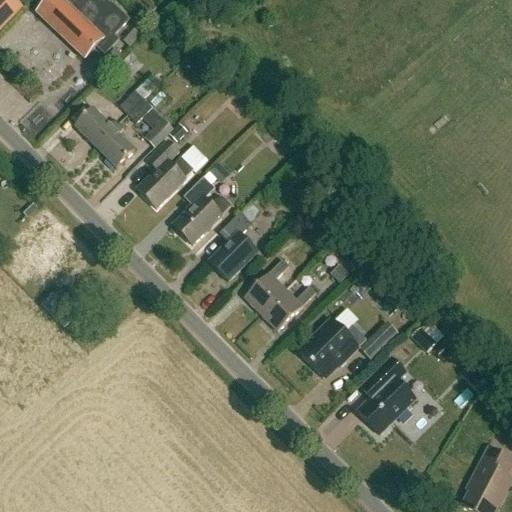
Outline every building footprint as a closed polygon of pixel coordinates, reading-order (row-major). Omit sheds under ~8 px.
[(21,0),(0,0),(0,8),(7,15),(21,0)] [(106,0),(49,0),(34,16),(83,62),(95,50),(103,59),(117,43),(112,38),(128,20),(106,0)] [(191,64),(189,66),(196,72),(198,70),(203,65),(196,59),(191,64)] [(143,87),(151,95),(162,84),(154,76),(143,87)] [(127,118),(143,103),(150,95),(142,87),(119,110),(127,118)] [(143,103),(127,118),(136,127),(152,111),(143,103)] [(73,130),(94,151),(119,127),(114,122),(107,128),(91,112),(73,130)] [(163,122),(144,141),(154,152),(173,133),(163,122)] [(119,127),(94,151),(115,172),(133,155),(117,138),(123,132),(119,127)] [(179,127),(169,138),(177,146),(188,136),(179,127)] [(180,161),(170,170),(166,165),(176,155),(165,144),(144,164),(153,173),(134,192),(154,212),(193,173),(180,161)] [(218,166),(209,175),(220,186),(230,177),(218,166)] [(216,202),(209,209),(201,200),(211,190),(201,180),(181,199),(189,209),(170,228),(191,248),(230,209),(221,200),(217,203),(216,202)] [(309,197),(297,208),(303,215),(315,204),(309,197)] [(251,206),(241,216),(250,225),(260,215),(251,206)] [(248,227),(238,217),(218,237),(226,245),(206,264),(226,284),(255,255),(238,237),(248,227)] [(243,302),(259,318),(284,294),(274,284),(288,270),(280,263),(243,302)] [(339,268),(330,278),(339,287),(349,277),(339,268)] [(284,294),(259,318),(276,335),(314,297),(307,290),(294,304),(284,294)] [(75,321),(51,298),(41,308),(65,331),(75,321)] [(299,358),(321,380),(342,361),(344,363),(365,343),(351,329),(344,336),(332,324),(299,358)] [(386,325),(359,352),(373,366),(400,338),(386,325)] [(420,331),(411,341),(426,356),(435,347),(420,331)] [(404,376),(390,361),(364,386),(374,397),(355,415),(378,438),(414,402),(396,384),(404,376)] [(511,465),(511,463),(487,450),(469,485),(472,486),(459,510),(462,511),(496,511),(511,483),(511,481),(506,478),(511,465)]
